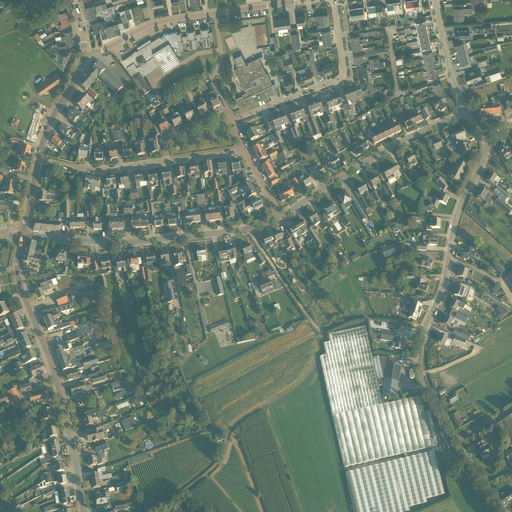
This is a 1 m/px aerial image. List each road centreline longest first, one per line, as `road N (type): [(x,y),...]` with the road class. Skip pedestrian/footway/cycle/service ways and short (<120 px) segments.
road 1 (unclassified): [(500,511),(430,400),(419,352),(457,212),(485,152),(482,136)]
road 2 (track): [(424,329),(369,317),(323,333),(311,371),(241,419),(211,471),(153,511)]
road 3 (tertiary): [(83,511),(64,411),(17,277),(22,235)]
road 4 (residential): [(22,235),(115,243),(239,230),(280,216)]
road 5 (residential): [(280,216),(387,148),(467,113)]
road 6 (residential): [(84,50),(107,48),(159,21),(279,3)]
road 7 (residential): [(229,122),(338,79),(333,0)]
road 8 (residential): [(36,160),(90,169),(166,162)]
road 9 (tertiary): [(36,160),(84,50)]
